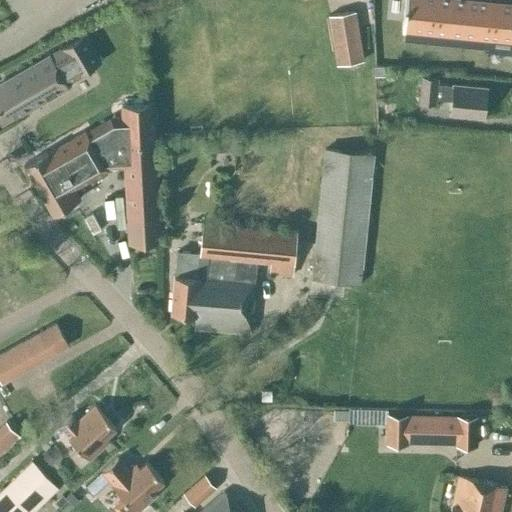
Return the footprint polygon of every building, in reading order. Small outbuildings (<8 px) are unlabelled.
[(511,0),(404,0),(401,30),(405,30),(488,38),(487,46),(486,51),(488,51),(488,47),(511,49),(511,0)] [(335,66),(363,61),(355,11),(327,15),(335,66)] [(84,34),(77,38),(60,48),(50,54),(49,54),(0,82),(0,121),(0,123),(24,109),(25,112),(68,87),(66,83),(79,76),(78,75),(100,61),(84,34)] [(483,116),(486,88),(452,85),(436,83),(437,78),(421,77),(418,102),(434,103),(435,98),(451,100),(450,113),(483,116)] [(110,118),(85,131),(107,169),(124,168),(128,243),(158,241),(151,104),(126,105),(119,105),(120,117),(110,118)] [(47,151),(24,164),(52,213),(63,207),(73,201),(79,197),(74,188),(107,169),(85,131),(48,153),(47,151)] [(360,284),(374,153),(322,148),(310,279),(360,284)] [(175,275),(173,275),(170,312),(195,314),(193,328),(249,333),(255,259),(270,261),(269,273),(292,275),(296,232),(202,222),(199,253),(177,251),(175,275)] [(0,381),(1,383),(68,345),(55,322),(0,353),(0,381)] [(270,400),(271,390),(261,390),(261,400),(270,400)] [(115,427),(95,405),(77,421),(71,414),(59,425),(69,436),(68,436),(89,459),(109,440),(105,436),(115,427)] [(365,420),(365,417),(386,417),(386,410),(353,409),(353,419),(365,420)] [(387,413),(386,443),(407,444),(407,441),(456,442),(456,445),(476,445),(477,416),(387,413)] [(6,421),(0,426),(0,451),(18,435),(6,421)] [(42,458),(48,464),(60,454),(54,446),(51,449),(49,446),(41,453),(44,456),(42,458)] [(117,457),(101,472),(113,484),(112,485),(123,497),(113,506),(118,511),(135,511),(156,493),(153,489),(163,480),(146,461),(136,470),(132,466),(129,470),(117,457)] [(0,511),(30,511),(57,487),(31,459),(0,489),(0,511)] [(194,507),(216,488),(204,474),(182,493),(194,507)] [(500,511),(506,486),(458,475),(449,511),(500,511)] [(241,511),(223,491),(198,511),(241,511)] [(62,494),(54,502),(62,510),(70,502),(62,494)]
